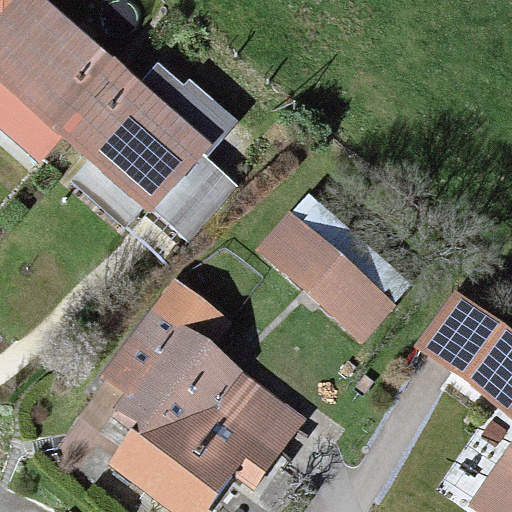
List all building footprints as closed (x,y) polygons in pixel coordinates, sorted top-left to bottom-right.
[(0,54),(0,104),(51,147),(106,82),(30,19),(0,54)] [(203,164),(106,82),(51,147),(148,229),(203,164)] [(142,443),(114,482),(155,511),(233,511),(293,430),(174,343),(115,423),(142,443)] [(511,354),(504,348),(484,376),(511,395),(511,354)] [(511,511),(511,462),(476,511),(511,511)]
